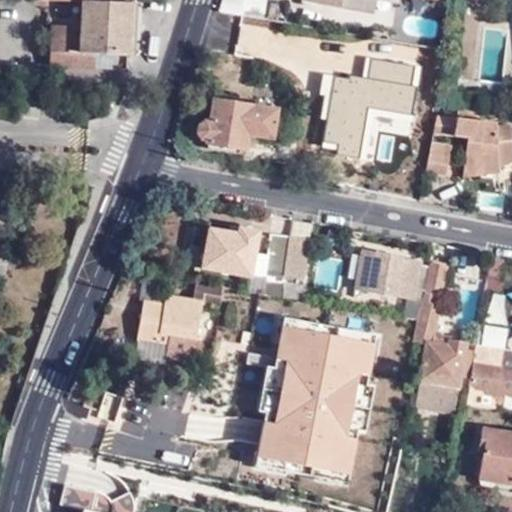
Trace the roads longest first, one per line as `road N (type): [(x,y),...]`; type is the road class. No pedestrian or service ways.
road 1 (residential): [(143,164),(511,232)]
road 2 (secondary): [(143,164),(46,392),(11,511)]
road 3 (secondary): [(197,0),(143,164)]
